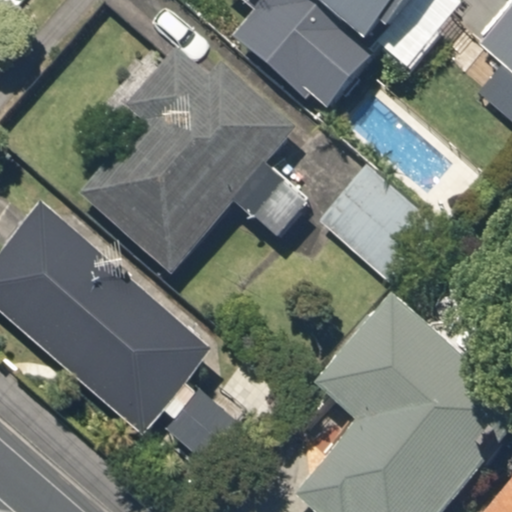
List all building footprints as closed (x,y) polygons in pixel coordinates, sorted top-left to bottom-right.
[(220,0),(220,1),(253,28),(229,57),(326,137),(439,0),(220,0)] [(511,0),(501,0),(511,9),(511,20),(448,94),(510,148),(511,145),(511,0)] [(209,97),(174,67),(129,119),(144,132),(78,208),(172,288),(232,218),(275,255),(306,219),(266,184),(297,148),(221,83),(209,97)] [(365,182),(320,233),(391,295),(436,244),(365,182)] [(43,226),(0,275),(0,323),(141,447),(208,370),(43,226)] [(456,511),(511,447),(511,422),(388,316),(314,402),(353,435),(293,506),(300,511),(456,511)] [(511,511),(511,492),(496,511),(511,511)]
